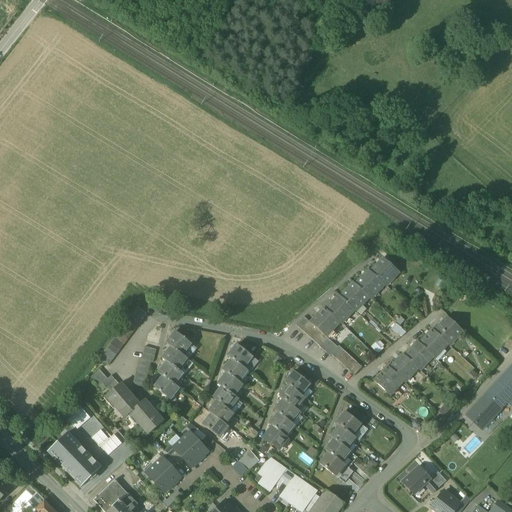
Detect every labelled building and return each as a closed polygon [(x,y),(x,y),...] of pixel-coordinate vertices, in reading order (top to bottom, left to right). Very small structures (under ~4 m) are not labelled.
[(399,273),(382,258),(369,272),(384,285),(386,288),(399,273)] [(369,272),(368,271),(355,285),(368,297),(375,288),(379,291),(384,285),(369,272)] [(340,297),(340,298),(352,309),(353,309),(354,310),(354,311),(356,312),(369,298),(368,297),(355,285),(353,283),(340,297)] [(338,296),(325,310),(338,322),(345,314),(349,316),(354,311),(354,310),(353,309),(352,309),(340,298),(340,297),(338,296)] [(147,314),(137,307),(133,313),(143,320),(147,314)] [(325,310),(323,308),(310,323),(314,326),(318,330),(323,335),(326,338),(340,323),(338,322),(325,310)] [(143,320),(133,313),(129,318),(139,325),(143,320)] [(304,317),(296,326),(301,330),(309,322),(304,317)] [(447,317),(434,331),(447,343),(455,335),(458,338),(463,332),(447,317)] [(139,325),(129,318),(126,323),(135,330),(139,325)] [(309,322),(301,330),(306,334),(314,326),(310,323),(309,322)] [(135,330),(126,323),(122,328),(131,335),(135,330)] [(387,332),(395,341),(405,332),(397,323),(387,332)] [(314,326),(306,334),(311,339),(318,330),(314,326)] [(131,335),(122,328),(118,333),(128,340),(131,335)] [(432,329),(419,344),(433,357),(435,359),(449,345),(447,343),(434,331),(432,329)] [(318,330),(311,339),(316,343),(323,335),(318,330)] [(192,345),(175,332),(166,343),(171,347),(183,356),(192,345)] [(128,340),(118,333),(114,338),(124,345),(128,340)] [(323,335),(316,343),(320,347),(328,339),(326,338),(323,335)] [(124,345),(114,338),(110,343),(120,351),(124,345)] [(328,339),(320,347),(325,352),(333,343),(328,339)] [(376,352),(384,347),(380,340),(372,345),(376,352)] [(419,344),(417,342),(404,356),(418,369),(421,371),(433,357),(419,344)] [(120,351),(110,343),(106,349),(116,356),(120,351)] [(333,343),(325,352),(330,356),(337,348),(333,343)] [(251,357),(236,345),(228,356),(232,359),(243,368),(251,357)] [(337,348),(330,356),(331,356),(335,359),(343,351),(338,346),(337,348)] [(156,350),(145,347),(143,353),(155,356),(156,350)] [(183,356),(171,347),(162,357),(167,361),(178,370),(187,359),(183,356)] [(116,356),(106,349),(103,354),(112,361),(116,356)] [(343,351),(335,359),(340,364),(348,355),(343,351)] [(155,356),(143,353),(141,359),(151,362),(153,363),(155,356)] [(112,361),(103,354),(99,359),(108,366),(112,361)] [(402,354),(389,368),(403,382),(405,384),(418,369),(404,356),(402,354)] [(348,355),(340,364),(345,368),(353,359),(348,355)] [(151,362),(141,359),(139,359),(138,365),(149,368),(151,362)] [(243,368),(232,359),(223,370),(227,373),(239,382),(247,371),(243,368)] [(353,359),(345,368),(350,373),(358,364),(353,359)] [(178,370),(167,361),(158,373),(163,377),(174,385),(183,374),(178,370)] [(358,364),(350,373),(354,377),(362,368),(358,364)] [(149,368),(138,365),(136,371),(148,374),(149,368)] [(511,366),(486,395),(501,408),(511,396),(511,366)] [(389,368),(388,367),(374,382),(387,393),(395,385),(398,388),(403,382),(389,368)] [(100,370),(91,378),(95,383),(104,375),(100,370)] [(148,374),(136,371),(135,377),(146,381),(148,374)] [(309,384),(294,372),(285,384),(289,387),(289,386),(300,395),(309,384)] [(239,382),(227,373),(218,384),(221,387),(222,386),(233,396),(242,385),(239,382)] [(104,375),(95,383),(99,387),(103,384),(102,384),(107,379),(104,375)] [(107,379),(102,384),(103,384),(106,388),(115,381),(111,376),(107,379)] [(146,381),(135,377),(133,384),(144,387),(146,381)] [(174,385),(163,377),(154,388),(170,400),(179,389),(174,385)] [(115,381),(106,388),(111,393),(119,385),(115,381)] [(111,393),(106,397),(115,407),(130,395),(121,384),(111,393)] [(233,396),(222,386),(221,387),(213,398),(218,402),(229,410),(238,399),(233,396)] [(300,395),(289,386),(289,387),(280,397),(283,400),(284,400),(295,409),(304,398),(300,395)] [(130,395),(115,407),(125,418),(130,413),(139,405),(130,395)] [(501,408),(486,395),(467,416),(482,429),(501,408)] [(295,409),(284,400),(283,400),(275,411),(278,413),(290,423),(290,422),(299,411),(295,409)] [(139,405),(130,413),(139,424),(154,412),(144,401),(139,405)] [(448,401),(439,412),(444,417),(454,406),(448,401)] [(229,410),(218,402),(209,413),(212,415),(225,425),(234,414),(229,410)] [(154,412),(139,424),(148,434),(162,422),(154,412)] [(345,412),(336,424),(339,426),(340,426),(352,436),(361,424),(345,412)] [(290,423),(278,413),(270,424),(273,427),(285,437),(294,425),(290,422),(290,423)] [(225,425),(212,415),(204,426),(219,438),(228,428),(225,425)] [(361,424),(352,436),(355,438),(359,441),(368,430),(361,424)] [(352,436),(340,426),(339,426),(331,437),(334,440),(346,449),(355,438),(352,436)] [(285,437),(273,427),(264,439),(272,446),(273,445),(279,450),(288,439),(285,437)] [(206,437),(197,429),(193,434),(202,441),(206,437)] [(207,452),(190,433),(189,433),(181,440),(199,460),(208,452),(207,452)] [(128,452),(114,437),(103,447),(113,458),(115,456),(119,460),(127,453),(128,452)] [(199,460),(181,440),(173,448),(173,449),(183,459),(191,467),(190,467),(191,468),(199,460)] [(346,449),(334,440),(326,451),(329,453),(341,462),(350,452),(346,449)] [(183,459),(173,449),(173,448),(171,446),(165,452),(177,465),(183,459)] [(250,450),(232,467),(241,476),(259,459),(250,450)] [(350,452),(341,462),(345,465),(353,472),(354,471),(349,468),(358,458),(350,452)] [(127,453),(119,460),(122,464),(131,457),(127,453)] [(341,462),(329,453),(320,464),(336,477),(336,476),(345,465),(341,462)] [(181,478),(162,458),(154,466),(172,486),(181,478)] [(285,470),(271,460),(266,464),(259,474),(264,477),(259,484),(270,491),(274,485),(280,477),(285,470)] [(172,486),(154,466),(151,463),(143,470),(146,473),(145,474),(164,493),(172,486)] [(345,465),(336,476),(345,483),(353,472),(345,465)] [(419,467),(402,482),(407,488),(413,495),(424,485),(430,480),(419,467)] [(290,473),(285,470),(280,477),(285,480),(290,473)] [(285,480),(283,483),(288,487),(295,477),(296,477),(290,473),(285,480)] [(430,480),(424,485),(433,494),(446,482),(438,473),(430,480)] [(280,477),(274,485),(279,488),(283,483),(285,480),(280,477)] [(295,477),(288,487),(281,497),(291,504),(305,484),(295,477)] [(0,481),(0,499),(9,489),(0,481)] [(115,481),(93,500),(103,511),(107,511),(127,494),(115,481)] [(305,484),(291,504),(302,511),(303,510),(309,502),(314,495),(316,492),(305,484)] [(29,489),(8,510),(9,511),(34,511),(44,502),(29,489)] [(177,491),(169,499),(172,503),(181,495),(177,491)] [(326,491),(310,511),(338,511),(344,504),(326,491)] [(459,504),(444,492),(442,494),(431,508),(436,511),(453,511),(459,504)] [(127,494),(107,511),(130,511),(138,505),(127,494)] [(314,495),(309,502),(314,505),(319,498),(314,495)] [(169,499),(163,504),(167,508),(172,503),(169,499)] [(226,501),(214,511),(230,511),(234,509),(226,501)] [(459,504),(453,511),(460,511),(466,505),(461,501),(459,504)] [(496,504),(507,511),(511,511),(511,510),(498,501),(496,504)] [(54,511),(44,502),(34,511),(54,511)] [(309,502),(303,510),(306,511),(309,511),(314,505),(309,502)]
